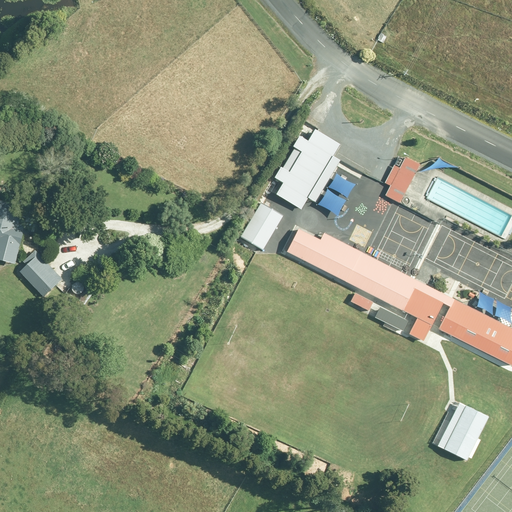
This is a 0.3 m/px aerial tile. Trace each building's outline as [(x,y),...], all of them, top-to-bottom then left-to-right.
[(286,185),(280,195),(304,210),(311,198),(318,202),(342,162),(335,157),(342,145),(318,130),(311,141),(304,137),(277,179),(286,185)] [(416,167),(398,157),(377,193),(395,204),(416,167)] [(26,231),(18,229),(23,211),(0,204),(0,259),(18,264),(26,231)] [(266,208),(262,206),(243,237),(264,250),(285,216),(268,205),(266,208)] [(444,296),(316,229),(312,237),(294,228),(281,251),(427,327),(444,296)] [(29,261),(31,263),(21,272),(47,297),(65,279),(37,252),(29,261)] [(511,327),(452,296),(435,329),(506,366),(511,354),(511,327)] [(441,445),(472,460),(473,458),(475,458),(484,440),(482,439),(493,417),(462,402),(441,445)]
